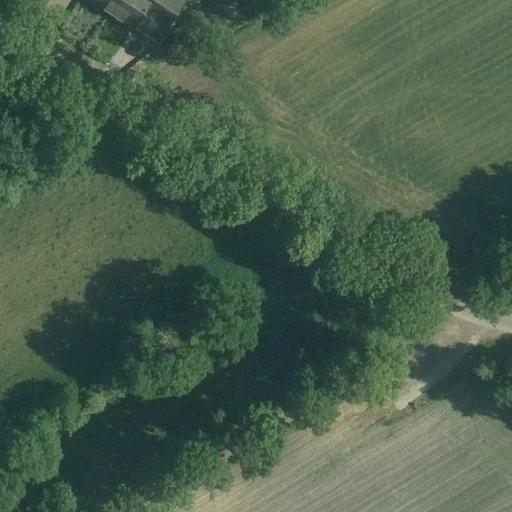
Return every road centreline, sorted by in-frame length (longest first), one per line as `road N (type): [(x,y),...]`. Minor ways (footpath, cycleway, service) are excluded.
road 1 (unclassified): [(511,324),(464,314),(0,26)]
road 2 (track): [(511,284),(133,511)]
road 3 (track): [(0,154),(258,0)]
